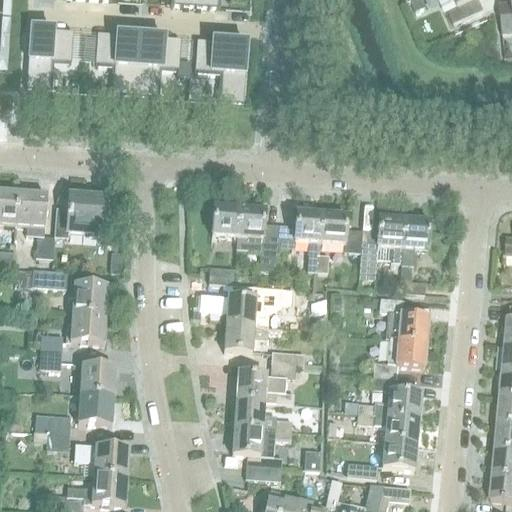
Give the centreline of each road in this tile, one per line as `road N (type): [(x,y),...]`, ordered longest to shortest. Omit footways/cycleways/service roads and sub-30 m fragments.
road 1 (residential): [(181,511),(150,361),(142,165)]
road 2 (residential): [(451,511),(480,187)]
road 3 (residential): [(38,16),(283,33)]
road 4 (residential): [(480,187),(273,174)]
road 5 (residential): [(0,154),(142,165)]
road 6 (residential): [(273,174),(283,33)]
road 7 (residential): [(142,165),(273,174)]
